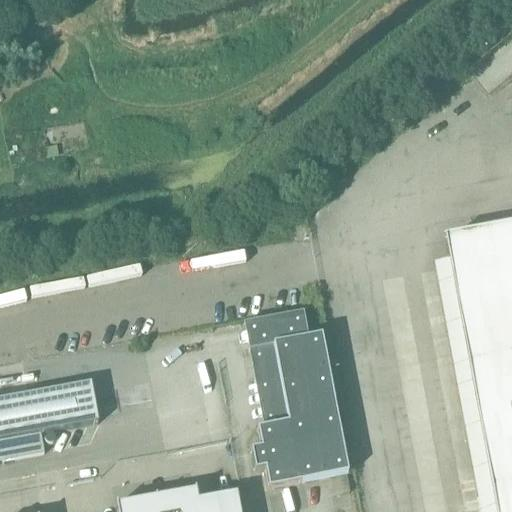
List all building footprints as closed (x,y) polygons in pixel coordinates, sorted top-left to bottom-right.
[(511,511),(511,230),(448,243),(497,511),(511,511)] [(287,426),(256,432),(260,451),(250,453),(254,475),(264,473),(268,492),(347,477),(320,338),(272,348),(287,426)] [(0,464),(43,456),(40,437),(97,426),(90,387),(0,403),(0,464)] [(155,501),(154,501),(155,511),(237,511),(235,498),(196,505),(194,493),(192,494),(193,495),(155,501)] [(114,511),(155,511),(154,501),(153,501),(153,502),(115,509),(115,508),(114,508),(114,511)]
